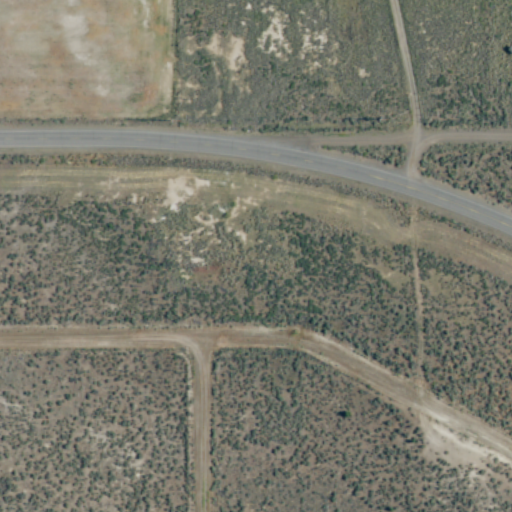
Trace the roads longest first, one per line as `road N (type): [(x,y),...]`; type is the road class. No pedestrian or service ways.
road 1 (residential): [(0,343),(201,346),(267,338),(315,350),(418,397),(511,452)]
road 2 (tertiary): [(511,227),(403,186),(268,154),(168,143),(0,143)]
road 3 (residential): [(202,511),(201,346)]
road 4 (residential): [(172,0),(168,143)]
